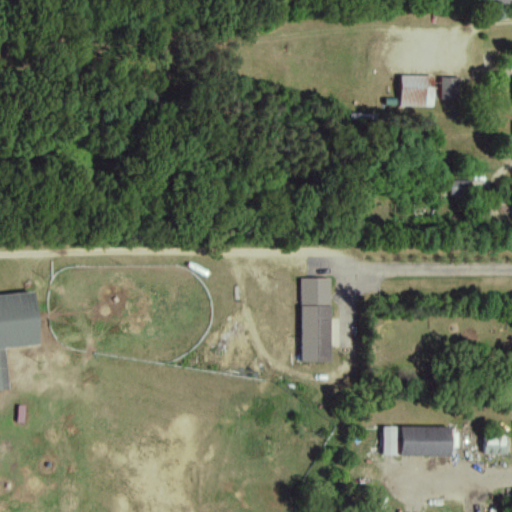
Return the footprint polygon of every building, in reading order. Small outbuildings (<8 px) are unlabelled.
[(432,107),(432,76),(399,75),(398,106),(432,107)] [(438,98),(456,99),(457,78),(439,77),(438,98)] [(448,195),(468,196),(468,181),(449,180),(448,195)] [(298,279),(299,363),(330,362),(328,278),(298,279)] [(0,295),(0,390),(7,390),(4,348),(36,345),(32,292),(0,295)] [(394,456),(394,427),(381,426),(380,455),(394,456)] [(398,456),(449,457),(449,448),(460,448),(460,433),(449,433),(449,427),(399,427),(398,456)] [(505,455),(506,438),(483,437),(482,454),(505,455)]
